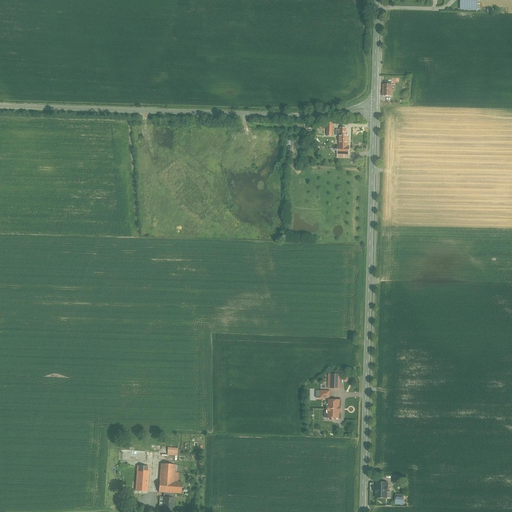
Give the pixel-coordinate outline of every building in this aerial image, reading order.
[(476,11),(476,0),(461,0),(461,10),(476,11)] [(394,84),(384,84),(384,100),(394,100),(394,84)] [(332,137),(332,121),(324,121),(323,130),(325,130),(325,137),(332,137)] [(337,148),(347,148),(347,137),(344,137),(344,129),(337,129),(337,148)] [(339,376),(329,376),(328,388),(339,388),(339,376)] [(328,400),(328,404),(327,406),(327,413),(328,414),(328,418),(339,419),(339,401),(328,400)] [(158,492),(168,493),(173,493),(181,494),(182,483),(174,482),(175,465),(161,464),(158,492)] [(148,492),(149,467),(138,466),(137,492),(148,492)] [(387,483),(377,483),(376,498),(386,498),(386,491),(387,491),(387,483)] [(173,498),(173,493),(168,493),(168,498),(165,498),(164,506),(163,505),(163,511),(173,511),(174,499),(173,498)] [(395,495),(395,504),(403,505),(403,495),(395,495)]
